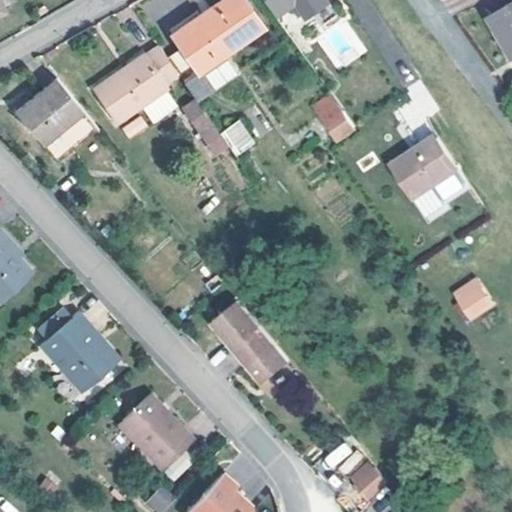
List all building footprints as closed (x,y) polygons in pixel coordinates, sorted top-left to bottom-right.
[(198,49),(179,63),(183,69),(203,95),(242,63),(233,51),(268,28),(249,0),(230,0),(183,30),(192,42),(198,49)] [(310,3),(315,9),(327,0),(266,0),(276,13),(295,0),(301,9),(310,3)] [(511,2),(491,14),(511,53),(511,2)] [(310,3),(301,9),(306,15),(315,9),(310,3)] [(174,56),(179,63),(198,49),(192,42),(174,56)] [(172,77),(183,69),(179,63),(174,56),(165,45),(154,54),(150,48),(107,82),(132,113),(152,99),(176,81),(172,77)] [(59,161),(99,128),(60,80),(20,113),(59,161)] [(176,81),(152,99),(165,116),(189,99),(176,81)] [(121,120),(132,113),(107,82),(97,90),(121,120)] [(206,130),(217,124),(206,100),(190,108),(206,130)] [(340,138),(357,126),(346,110),(329,122),(340,138)] [(126,138),(148,128),(142,116),(121,125),(126,138)] [(420,147),(422,151),(441,139),(438,135),(420,147)] [(419,203),(438,190),(463,173),(441,139),(422,151),(397,169),(419,203)] [(463,173),(438,190),(445,201),(452,203),(470,191),(471,184),(463,173)] [(0,298),(32,271),(11,248),(17,243),(0,223),(0,298)] [(511,262),(494,274),(499,281),(511,273),(511,262)] [(511,273),(499,281),(511,300),(511,273)] [(477,275),(451,292),(470,321),(496,304),(477,275)] [(268,381),(292,361),(241,300),(213,323),(226,339),(230,335),(268,381)] [(67,307),(57,316),(66,325),(75,316),(67,307)] [(83,390),(112,363),(83,332),(90,326),(79,313),(75,316),(66,325),(57,316),(40,332),(48,342),(43,347),(83,390)] [(83,332),(112,363),(119,356),(90,326),(83,332)] [(198,440),(151,391),(118,421),(165,471),(198,440)] [(326,456),(342,477),(363,462),(347,440),(326,456)] [(351,474),(357,480),(377,464),(371,457),(351,474)] [(377,464),(357,480),(371,497),(391,481),(377,464)] [(224,469),(189,510),(190,511),(257,511),(258,505),(236,487),(240,482),(224,469)] [(153,503),(162,511),(163,511),(177,497),(166,488),(153,503)]
